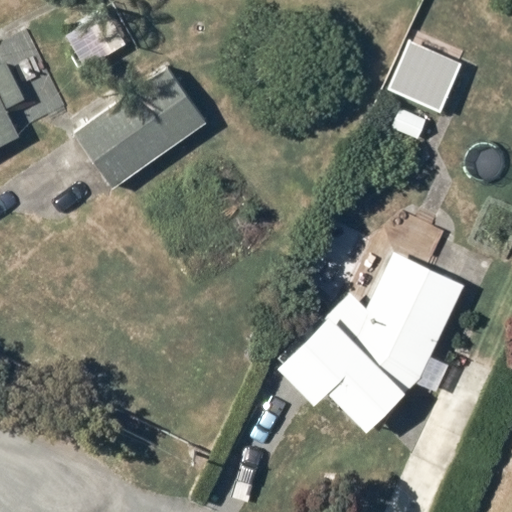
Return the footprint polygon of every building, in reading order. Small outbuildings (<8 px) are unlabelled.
[(135,42),(117,3),(69,26),(87,64),(135,42)] [(463,53),(413,33),(392,86),(443,105),(463,53)] [(29,94),(2,39),(0,39),(0,143),(26,131),(11,103),(29,94)] [(215,116),(176,62),(81,129),(120,184),(215,116)] [(428,377),(430,360),(470,280),(401,246),(374,301),(354,291),(288,358),(326,395),(338,383),(378,421),(428,377)]
